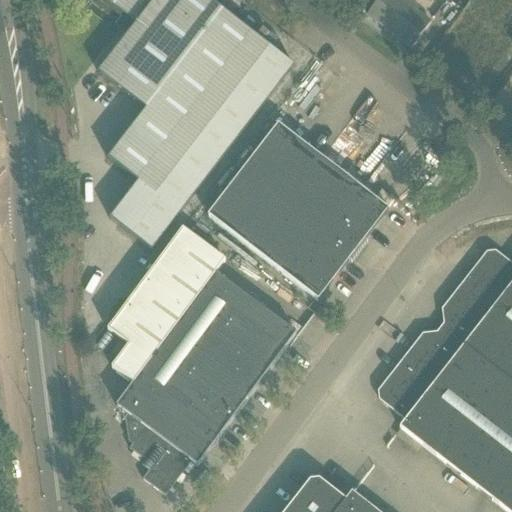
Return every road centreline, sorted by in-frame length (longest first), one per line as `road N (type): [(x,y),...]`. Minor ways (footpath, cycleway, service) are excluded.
road 1 (unclassified): [(224,511),(433,236),(488,200)]
road 2 (tertiary): [(60,511),(22,180)]
road 3 (unclassified): [(488,200),(483,156),(469,129),(295,0)]
road 4 (unclassified): [(0,365),(18,511)]
